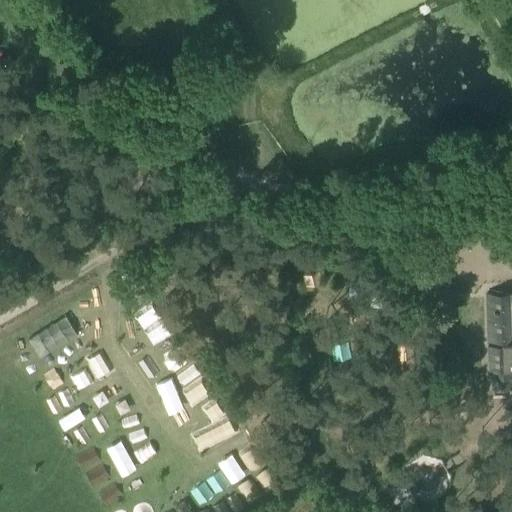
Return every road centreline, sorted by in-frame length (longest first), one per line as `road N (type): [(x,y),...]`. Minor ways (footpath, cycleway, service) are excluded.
road 1 (unclassified): [(511,190),(426,203),(346,203),(258,182),(0,81)]
road 2 (track): [(0,326),(258,182)]
road 3 (track): [(214,0),(253,76),(258,182)]
